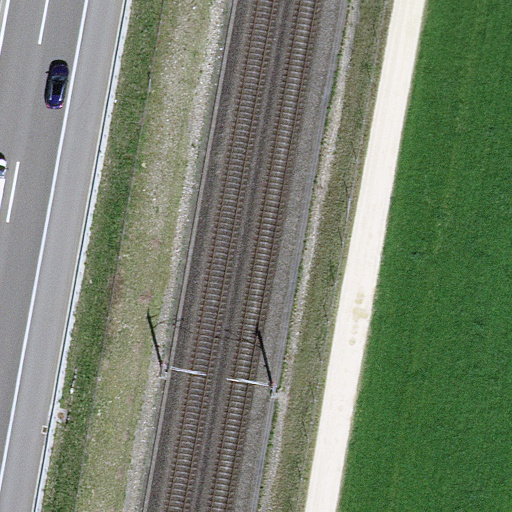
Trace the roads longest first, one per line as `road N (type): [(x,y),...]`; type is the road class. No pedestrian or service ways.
road 1 (track): [(320,511),(411,0)]
road 2 (motorway): [(0,263),(47,0)]
